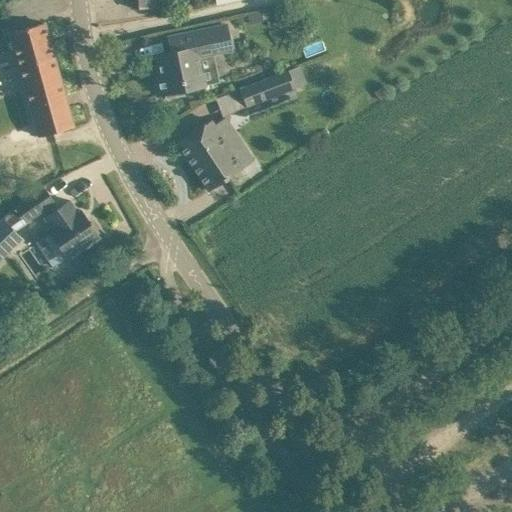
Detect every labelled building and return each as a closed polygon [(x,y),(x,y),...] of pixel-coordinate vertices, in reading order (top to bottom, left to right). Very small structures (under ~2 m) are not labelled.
[(260,12),(247,15),(249,23),(262,20),(261,13),(260,12)] [(38,136),(53,131),(73,126),(44,23),(9,32),(38,136)] [(198,56),(231,49),(225,25),(168,37),(171,52),(156,55),(160,75),(157,76),(161,95),(164,94),(165,98),(184,95),(183,90),(204,86),(198,56)] [(288,70),(239,89),(246,106),(294,88),(306,83),(300,66),(288,70)] [(211,120),(177,142),(208,190),(242,167),(211,120)] [(18,227),(26,221),(54,202),(44,188),(8,213),(18,227)] [(51,228),(48,231),(68,259),(99,237),(97,234),(99,232),(92,222),(90,224),(81,210),(77,212),(69,200),(43,218),(51,228)] [(0,219),(0,256),(19,238),(0,219)] [(30,268),(46,264),(40,245),(24,249),(30,268)]
